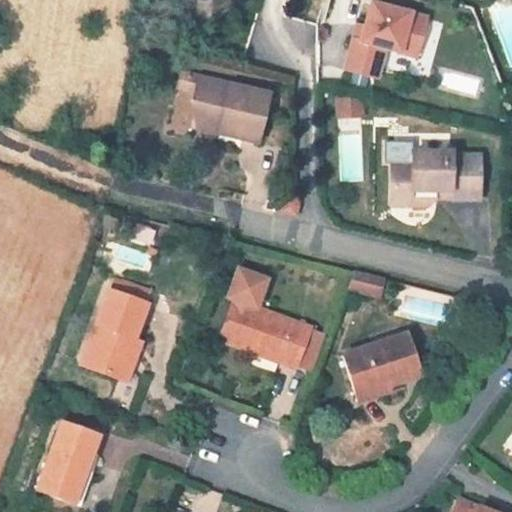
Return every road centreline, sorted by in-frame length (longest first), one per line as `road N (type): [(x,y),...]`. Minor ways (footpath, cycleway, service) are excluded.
road 1 (residential): [(511,359),(418,488),(330,511)]
road 2 (residential): [(273,0),(269,18),(307,81),(314,236)]
road 3 (residential): [(314,236),(101,181)]
road 4 (residential): [(511,287),(314,236)]
